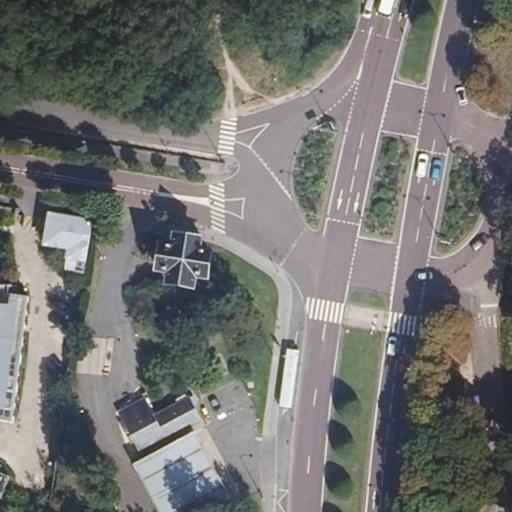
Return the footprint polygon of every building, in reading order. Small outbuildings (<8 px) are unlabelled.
[(69,267),(88,269),(93,221),(51,212),(47,240),(72,245),(69,267)] [(198,243),(172,238),(170,249),(159,247),(154,272),(166,274),(164,285),(189,290),(191,279),(203,281),(207,256),(195,254),(198,243)] [(14,284),(0,283),(0,416),(14,419),(31,293),(10,292),(10,286),(14,286),(14,284)] [(139,456),(150,451),(192,430),(203,425),(192,403),(154,421),(145,403),(119,416),(139,456)] [(192,430),(150,451),(161,473),(177,505),(180,511),(213,511),(228,505),(219,485),(203,454),(192,430)] [(0,496),(1,497),(11,473),(0,468),(0,496)]
